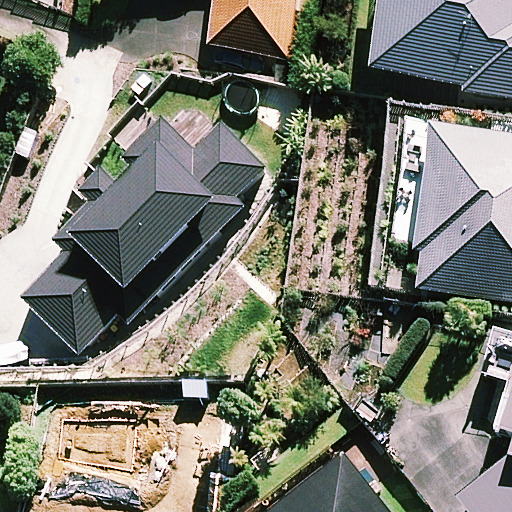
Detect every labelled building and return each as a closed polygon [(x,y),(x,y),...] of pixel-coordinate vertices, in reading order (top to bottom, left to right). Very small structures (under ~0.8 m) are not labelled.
[(222,0),(215,50),(290,60),(298,0),(222,0)] [(384,105),(313,97),(291,290),(362,298),(384,105)] [(511,142),(437,135),(421,295),(511,303),(511,142)] [(511,511),(511,435),(511,440),(511,471),(467,509),(469,511),(511,511)] [(388,511),(354,468),(298,511),(388,511)]
